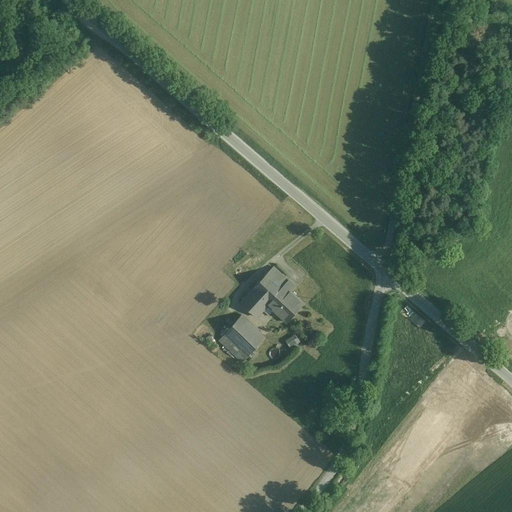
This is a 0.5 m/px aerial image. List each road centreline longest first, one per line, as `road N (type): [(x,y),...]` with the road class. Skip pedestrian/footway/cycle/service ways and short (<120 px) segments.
road 1 (tertiary): [(69,0),(383,270)]
road 2 (unclassified): [(436,0),(383,270)]
road 3 (unclassified): [(383,270),(350,441),(301,511)]
road 4 (tertiary): [(383,270),(511,380)]
